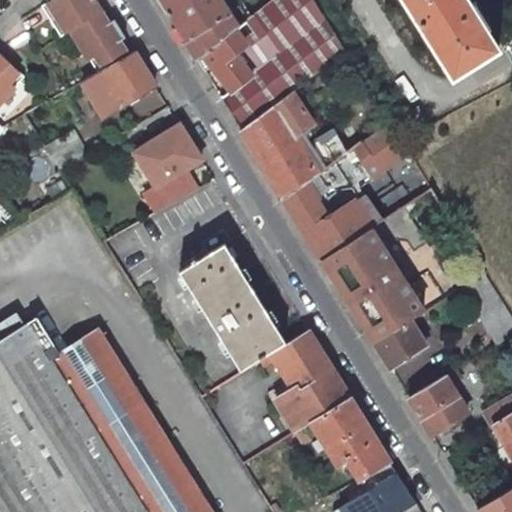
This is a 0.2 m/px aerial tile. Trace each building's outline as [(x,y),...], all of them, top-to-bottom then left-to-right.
[(50,0),(44,4),(63,35),(72,29),(77,38),(98,70),(127,54),(129,53),(119,38),(124,35),(112,16),(107,19),(95,0),(50,0)] [(229,0),(161,0),(188,42),(198,58),(204,54),(243,22),(232,5),(229,0)] [(347,50),(315,0),(271,0),(254,14),(243,22),(204,54),(233,92),(222,96),(241,128),(293,89),(347,50)] [(254,14),(245,0),(239,0),(232,5),(243,22),(254,14)] [(500,45),(471,0),(406,0),(453,74),(500,45)] [(155,84),(134,50),(129,53),(127,54),(98,70),(83,79),(104,113),(155,84)] [(0,95),(20,74),(0,54),(0,95)] [(317,122),(293,89),(241,128),(284,196),(325,167),(302,128),(317,122)] [(427,119),(418,106),(393,119),(402,134),(428,121),(427,119)] [(401,135),(390,119),(325,167),(284,196),(303,227),(327,211),(318,197),(343,181),(367,175),(407,146),(402,138),(401,135)] [(155,210),(197,186),(186,168),(201,158),(180,123),(135,151),(156,185),(145,192),(155,210)] [(82,156),(65,129),(42,142),(59,168),(82,156)] [(391,212),(372,182),(327,211),(303,227),(322,257),(371,225),(391,212)] [(343,280),(371,325),(366,327),(375,341),(411,318),(425,309),(371,225),(322,257),(338,283),(343,280)] [(286,341),(225,242),(180,270),(241,369),(286,341)] [(511,334),(511,313),(485,271),(476,277),(461,286),(497,344),(511,334)] [(427,344),(411,318),(375,341),(391,366),(427,344)] [(0,511),(212,511),(98,329),(50,359),(28,324),(0,341),(0,511)] [(330,363),(308,328),(274,349),(296,384),(330,363)] [(350,396),(330,363),(296,384),(276,397),(296,430),(312,419),(350,396)] [(432,433),(473,409),(462,390),(455,380),(461,377),(456,368),(409,395),(432,433)] [(350,396),(312,419),(339,462),(347,457),(360,477),(389,459),(350,396)] [(511,411),(511,396),(487,411),(494,422),(511,411)] [(511,411),(494,422),(511,452),(511,411)] [(511,511),(511,485),(477,506),(480,511),(511,511)] [(422,511),(416,502),(399,511),(422,511)]
